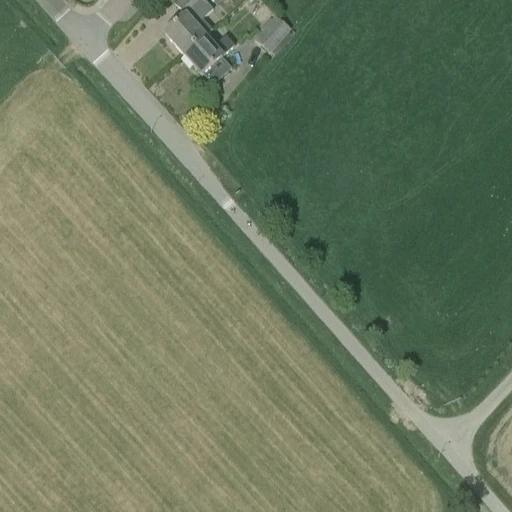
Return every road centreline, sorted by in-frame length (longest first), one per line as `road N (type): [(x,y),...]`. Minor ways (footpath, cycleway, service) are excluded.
road 1 (unclassified): [(223,204),(442,459)]
road 2 (unclassified): [(223,204),(83,40)]
